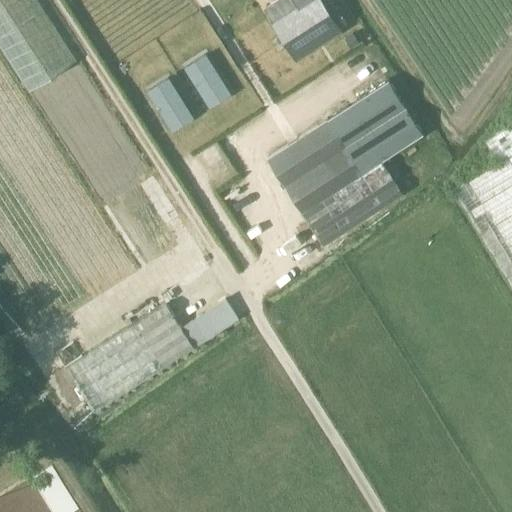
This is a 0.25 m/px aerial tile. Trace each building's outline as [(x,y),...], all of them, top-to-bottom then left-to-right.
[(296,0),(299,5),(274,21),(297,56),(339,29),(319,0),(296,0)] [(211,61),(189,75),(209,107),(231,94),(211,61)] [(388,79),(268,158),(303,212),(324,244),(403,192),(382,160),(423,133),(388,79)] [(173,85),(152,98),(172,131),(194,117),(173,85)] [(511,122),(485,138),(498,160),(454,187),(511,283),(511,122)] [(225,298),(183,325),(195,345),(238,317),(225,298)] [(94,410),(194,346),(166,302),(66,366),(94,410)]
